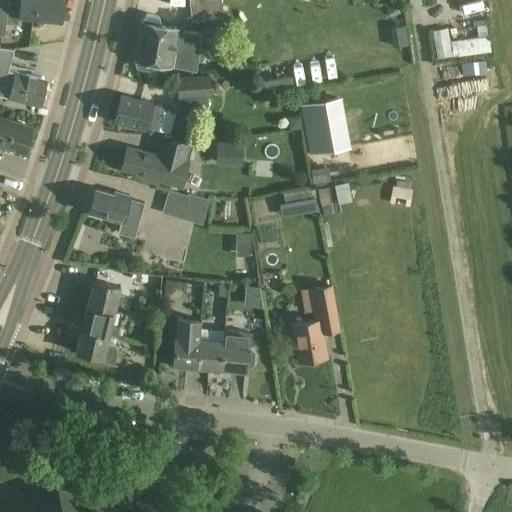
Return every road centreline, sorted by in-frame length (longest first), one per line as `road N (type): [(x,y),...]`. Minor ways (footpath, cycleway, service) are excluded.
road 1 (tertiary): [(493,466),(289,428),(0,393)]
road 2 (secondary): [(16,285),(67,143),(103,0)]
